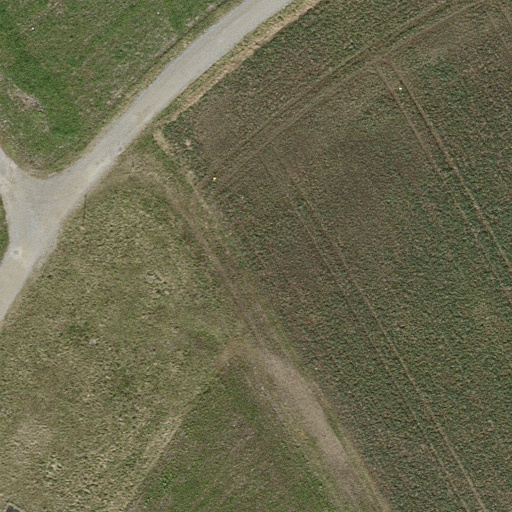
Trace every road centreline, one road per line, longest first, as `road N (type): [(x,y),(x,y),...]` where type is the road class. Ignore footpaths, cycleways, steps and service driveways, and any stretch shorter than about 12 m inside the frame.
road 1 (track): [(368,511),(136,115)]
road 2 (track): [(41,238),(136,115),(272,0)]
